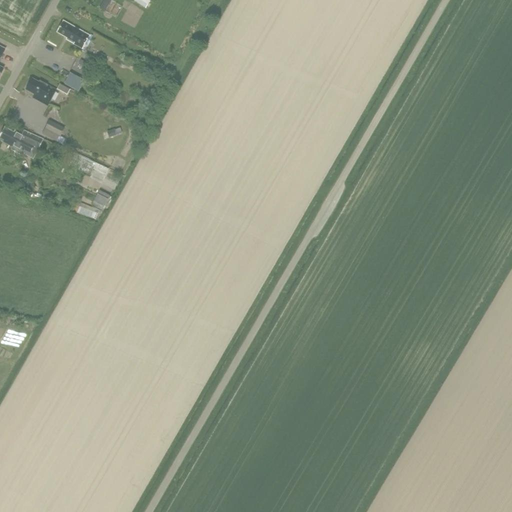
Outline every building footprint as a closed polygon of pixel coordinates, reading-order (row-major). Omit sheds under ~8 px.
[(149,1),(148,0),(131,0),(132,0),(145,8),(149,1)] [(81,48),(89,35),(63,21),(57,32),(67,38),(66,40),(81,48)] [(78,91),(84,80),(69,73),(64,83),(78,91)] [(48,104),(56,90),(39,81),(39,82),(31,78),(25,90),(38,97),(37,98),(48,104)] [(58,89),(68,95),(71,89),(60,84),(58,89)] [(99,93),(106,91),(103,84),(96,87),(99,93)] [(45,128),(60,136),(64,129),(64,128),(49,121),(45,128)] [(13,133),(4,128),(0,135),(0,140),(10,146),(9,148),(23,156),(24,154),(33,159),(43,140),(24,130),(21,134),(15,131),(13,133)] [(108,138),(116,135),(114,129),(106,132),(108,138)] [(33,199),(47,204),(49,199),(48,199),(39,195),(33,193),(34,190),(30,188),(24,186),(21,194),(22,194),(25,196),(33,199)] [(104,207),(110,196),(99,190),(93,201),(104,207)]
